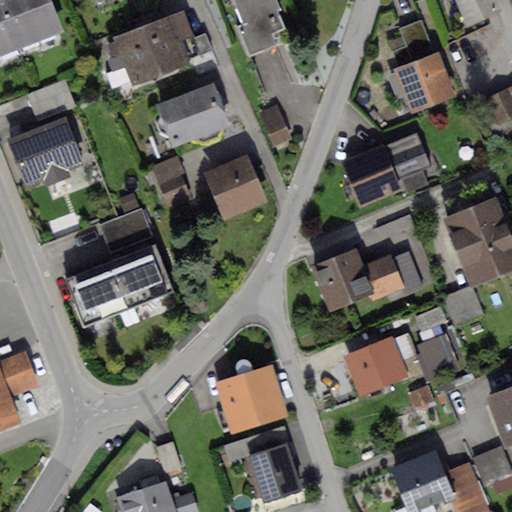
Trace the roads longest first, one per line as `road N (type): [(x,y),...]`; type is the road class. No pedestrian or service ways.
road 1 (residential): [(266,276),(341,511)]
road 2 (residential): [(0,197),(89,419)]
road 3 (residential): [(196,0),(292,218)]
road 4 (residential): [(266,276),(149,399),(89,419)]
road 5 (residential): [(368,0),(292,218)]
